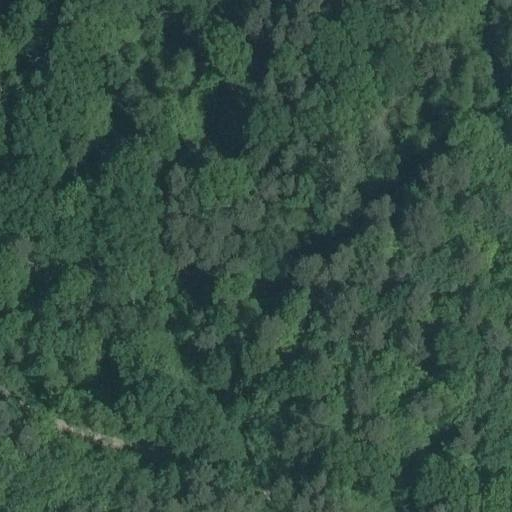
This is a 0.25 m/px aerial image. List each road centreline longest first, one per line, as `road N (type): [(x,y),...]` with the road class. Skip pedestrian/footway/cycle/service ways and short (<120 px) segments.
road 1 (track): [(194,470),(264,386),(358,242),(511,115)]
road 2 (track): [(372,511),(194,470),(0,384)]
